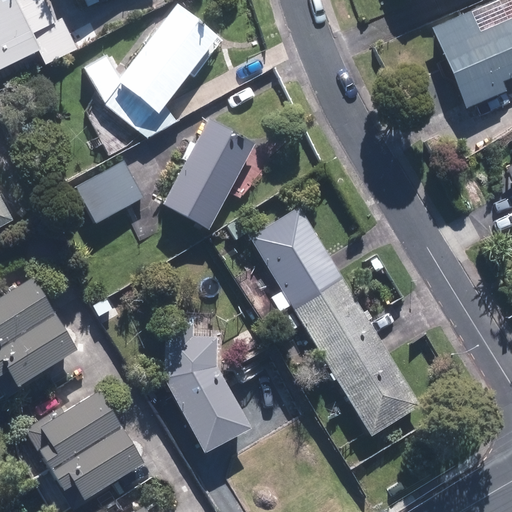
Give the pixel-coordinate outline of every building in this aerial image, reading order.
[(0,0),(0,70),(35,53),(42,66),(74,50),(59,22),(52,26),(39,0),(0,0)] [(111,90),(97,108),(139,141),(170,123),(163,111),(155,116),(148,110),(205,39),(166,9),(106,86),(111,90)] [(434,49),(461,111),(503,93),(499,85),(511,78),(511,20),(476,36),(467,14),(429,30),(437,48),(434,49)] [(158,208),(203,233),(250,145),(204,121),(158,208)] [(73,190),(92,226),(139,199),(120,163),(73,190)] [(286,306),(337,275),(296,208),(245,239),(286,306)] [(375,339),(337,275),(286,306),(325,369),(375,339)] [(0,344),(47,317),(25,281),(0,296),(0,344)] [(276,322),(284,335),(297,328),(289,315),(276,322)] [(47,317),(0,344),(0,375),(9,391),(70,354),(47,317)] [(150,382),(189,457),(237,432),(204,370),(206,340),(180,339),(181,326),(153,324),(150,382)] [(417,406),(375,339),(325,369),(367,437),(417,406)] [(114,429),(92,394),(59,414),(57,409),(18,433),(42,473),(114,429)] [(114,429),(42,473),(55,495),(67,488),(76,504),(137,468),(114,429)]
